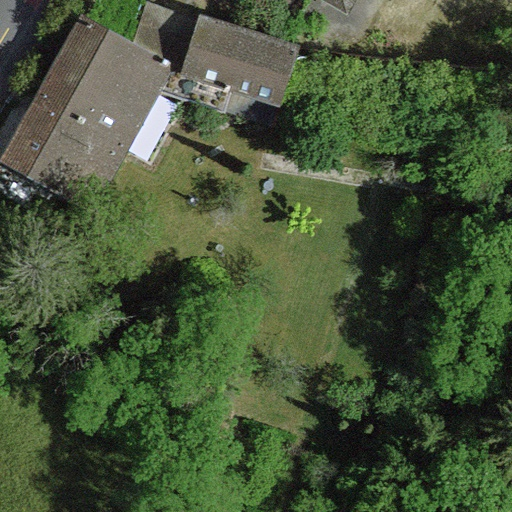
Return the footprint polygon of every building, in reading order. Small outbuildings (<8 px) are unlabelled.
[(335,0),(359,13),(366,0),(335,0)] [(156,8),(144,48),(181,69),(194,75),(210,22),(156,8)] [(92,20),(14,161),(104,211),(167,94),(181,69),(144,48),(92,20)] [(210,22),(194,75),(292,104),(308,52),(210,22)] [(282,131),(292,104),(194,75),(181,69),(167,94),(282,131)]
